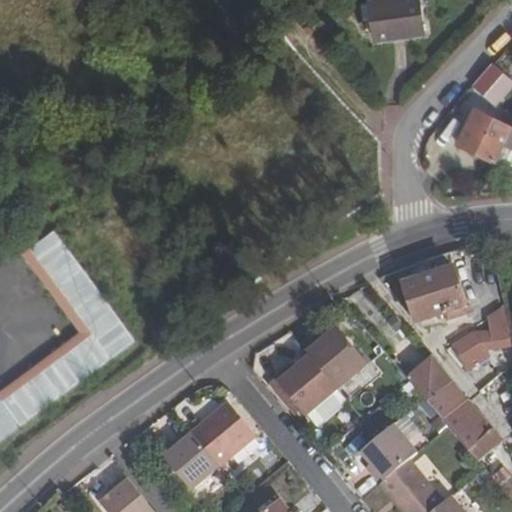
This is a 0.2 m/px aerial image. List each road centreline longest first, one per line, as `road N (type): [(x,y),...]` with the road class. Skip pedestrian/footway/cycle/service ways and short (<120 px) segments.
road 1 (tertiary): [(211,350),(102,425),(0,511)]
road 2 (residential): [(511,13),(407,127),(404,175),(415,235)]
road 3 (tertiary): [(415,235),(211,350)]
road 4 (residential): [(345,511),(211,350)]
road 5 (track): [(270,0),(402,146)]
